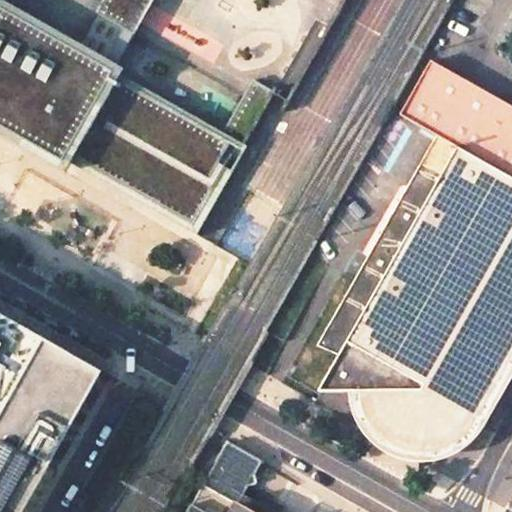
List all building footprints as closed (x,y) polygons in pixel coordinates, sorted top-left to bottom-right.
[(136,34),(154,0),(12,0),(11,2),(4,15),(73,54),(74,53),(112,75),(136,34)] [(67,76),(62,74),(73,54),(4,15),(1,13),(0,15),(0,117),(29,133),(42,108),(47,111),(67,76)] [(221,136),(112,75),(74,53),(73,54),(62,74),(67,76),(47,111),(42,108),(29,133),(26,137),(28,139),(31,135),(198,229),(195,233),(197,234),(247,146),(245,145),(275,94),(276,91),(253,78),(221,136)] [(511,381),(511,108),(432,63),(402,117),(436,136),(317,346),(340,356),(320,393),(343,392),(349,392),(351,392),(423,391),(486,427),(511,381)] [(0,511),(32,511),(110,375),(18,323),(0,313),(0,511)] [(423,391),(351,392),(353,404),(356,417),(361,428),(368,438),(377,447),(388,454),(399,459),(411,462),(424,463),(436,462),(448,459),(460,454),(470,447),(479,438),(486,427),(423,391)] [(250,511),(239,505),(263,462),(229,443),(204,486),(189,511),(250,511)] [(511,511),(511,485),(501,505),(509,510),(509,511),(511,511)]
